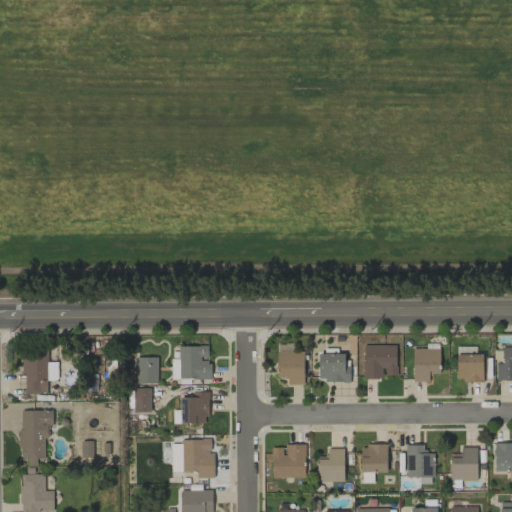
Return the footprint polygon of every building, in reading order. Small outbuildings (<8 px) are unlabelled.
[(395,344),(363,345),(363,378),(382,378),(382,375),(395,375),(395,344)] [(211,378),(211,359),(207,359),(207,345),(177,346),(178,359),(170,359),(171,379),(211,378)] [(412,348),(412,382),(428,381),(428,373),(439,373),(439,348),(412,348)] [(303,384),(302,350),(276,351),(276,377),(287,376),(287,385),(303,384)] [(24,393),(45,393),(45,380),(56,380),(57,361),(47,361),(47,351),(21,351),(21,374),(24,374),(24,393)] [(347,353),(317,353),(318,381),(347,380),(347,353)] [(456,353),(456,380),(482,381),(482,354),(456,353)] [(156,357),(135,357),(135,383),(157,383),(156,357)] [(149,388),(132,388),(133,412),(150,412),(149,388)] [(207,422),(206,391),(191,392),(191,397),(180,397),(181,423),(207,422)] [(20,410),(21,466),(36,466),(36,458),(45,458),(44,425),(52,425),(51,410),(20,410)] [(213,452),(210,452),(210,439),(180,439),(180,443),(170,443),(171,471),(197,471),(197,478),(213,477),(213,452)] [(92,441),(80,440),(80,456),(92,457),(92,441)] [(494,470),(511,470),(511,443),(494,443),(494,470)] [(304,477),(304,444),(283,444),(283,447),(271,447),(271,477),(304,477)] [(386,445),(360,444),(360,472),(386,472),(386,445)] [(433,453),(424,453),(424,445),(405,444),(404,476),(433,476),(433,453)] [(460,453),(449,453),(450,480),(476,480),(476,446),(460,446),(460,453)] [(343,481),(343,448),(327,448),(327,457),(316,457),(316,482),(343,481)] [(53,510),(52,490),(44,490),(43,474),(19,474),(20,511),(37,511),(53,510)] [(211,489),(179,490),(179,511),(203,511),(212,511),(211,489)] [(511,511),(511,501),(499,502),(498,511),(511,511)]
